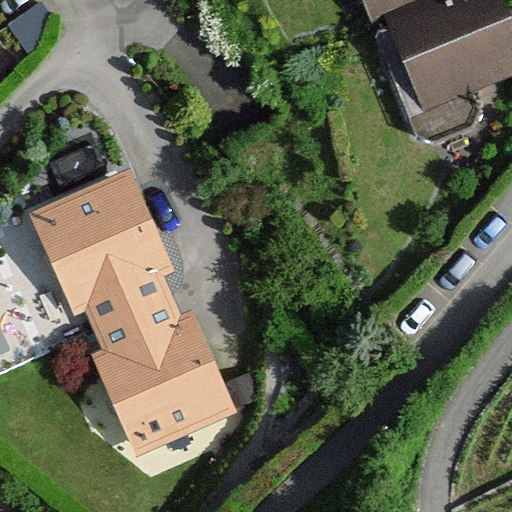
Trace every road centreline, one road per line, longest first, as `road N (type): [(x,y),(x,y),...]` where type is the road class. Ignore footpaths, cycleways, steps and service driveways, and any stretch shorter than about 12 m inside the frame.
road 1 (residential): [(511,250),(277,511)]
road 2 (residential): [(138,0),(0,144)]
road 3 (track): [(511,347),(445,447),(435,511)]
